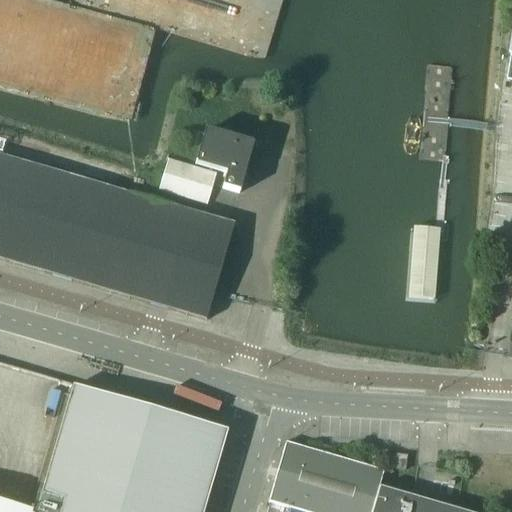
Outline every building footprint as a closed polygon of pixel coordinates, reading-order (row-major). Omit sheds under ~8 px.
[(252,147),(203,133),(194,165),(225,174),(221,190),(238,195),(252,147)] [(0,158),(0,262),(205,322),(212,297),(233,227),(0,158)] [(166,162),(157,191),(206,206),(215,175),(166,162)] [(202,511),(226,434),(71,389),(34,511),(202,511)] [(382,473),(285,445),(267,504),(295,511),(454,511),(377,490),(382,473)] [(403,472),(405,458),(394,456),(391,470),(403,472)]
